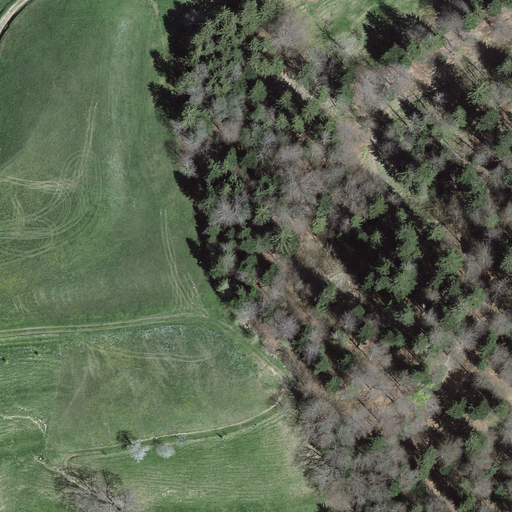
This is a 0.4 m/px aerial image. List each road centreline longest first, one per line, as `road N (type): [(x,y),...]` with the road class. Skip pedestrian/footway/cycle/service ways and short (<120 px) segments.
road 1 (track): [(0,335),(183,316),(229,331),(282,375),(286,398),(255,420),(66,457),(66,473),(137,511)]
road 2 (track): [(442,511),(433,434),(484,318),(482,272),(396,203),(379,176),(377,145),(399,108),(511,46)]
